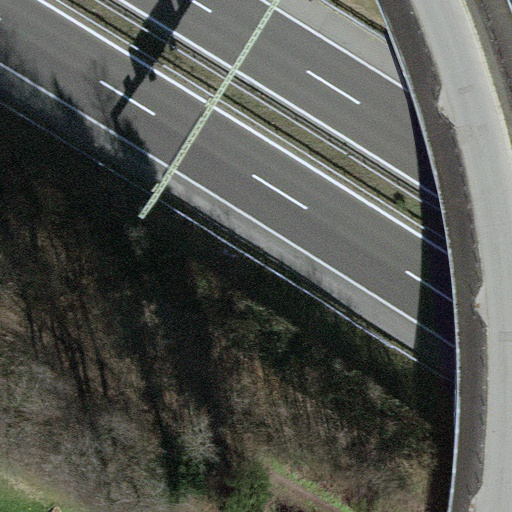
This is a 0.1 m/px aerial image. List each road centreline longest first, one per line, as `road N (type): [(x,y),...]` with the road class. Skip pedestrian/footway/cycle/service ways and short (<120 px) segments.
road 1 (motorway): [(0,24),(511,350)]
road 2 (motorway): [(511,193),(196,0)]
road 3 (unclassified): [(511,319),(489,165),(437,0)]
